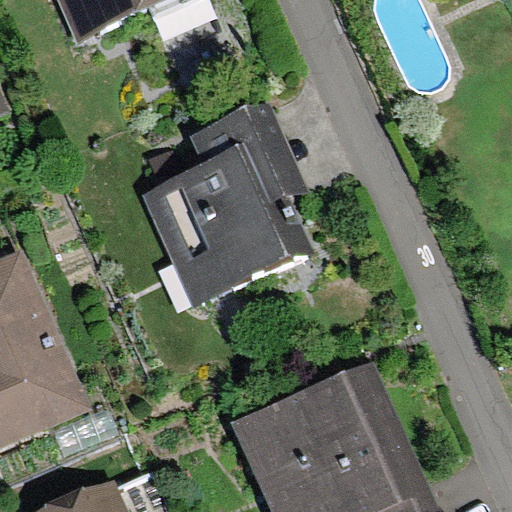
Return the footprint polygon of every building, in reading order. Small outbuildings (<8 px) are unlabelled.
[(57,0),(79,46),(181,0),(57,0)] [(0,121),(10,117),(0,95),(0,121)] [(142,199),(191,309),(287,267),(264,215),(285,206),(245,116),(189,141),(202,172),(142,199)] [(68,359),(21,256),(0,265),(0,455),(92,414),(68,359)] [(307,399),(231,433),(266,511),(432,511),(370,372),(307,399)] [(124,511),(111,483),(48,511),(124,511)]
